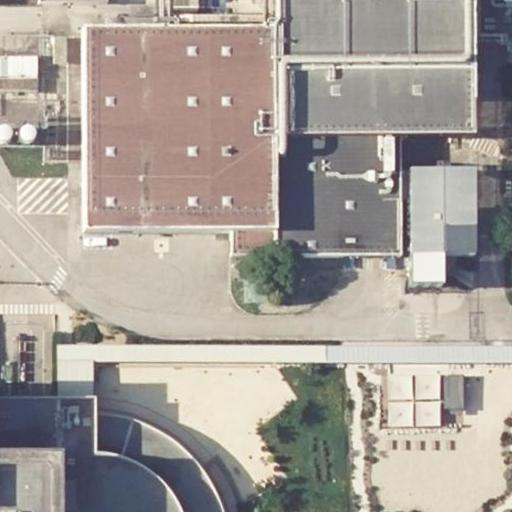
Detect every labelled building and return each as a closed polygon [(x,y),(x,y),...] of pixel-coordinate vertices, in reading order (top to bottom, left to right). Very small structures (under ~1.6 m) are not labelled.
[(511,0),(270,0),(270,38),(81,39),(78,244),(231,243),(233,265),(404,266),(404,148),(477,146),(477,42),(511,41),(511,0)] [(183,0),(184,8),(196,8),(195,0),(183,0)] [(60,38),(47,38),(47,64),(60,65),(60,38)] [(0,58),(0,78),(30,78),(30,58),(0,58)] [(30,78),(0,78),(0,93),(31,93),(30,78)] [(14,133),(13,135),(12,140),(13,142),(16,144),(19,146),(22,145),(25,143),(27,141),(27,137),(26,134),(22,131),(17,131),(14,133)] [(472,171),(409,173),(408,187),(409,266),(409,290),(442,287),(444,258),(475,260),(472,171)] [(46,341),(46,397),(82,396),(82,357),(328,360),(328,345),(46,341)] [(0,511),(207,511),(206,503),(183,461),(142,428),(110,415),(82,411),(82,396),(46,397),(0,397),(0,511)]
